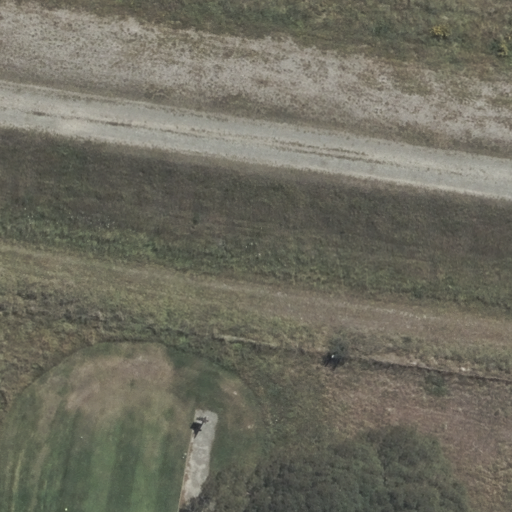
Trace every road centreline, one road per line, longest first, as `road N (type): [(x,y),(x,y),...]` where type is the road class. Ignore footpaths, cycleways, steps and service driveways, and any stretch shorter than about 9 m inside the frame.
road 1 (track): [(0,98),(511,174)]
road 2 (track): [(0,273),(511,346)]
